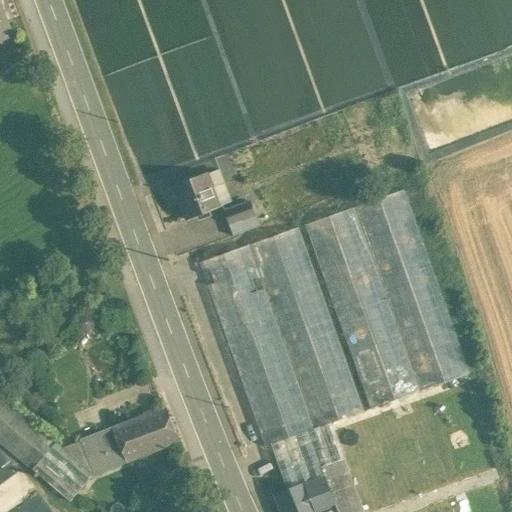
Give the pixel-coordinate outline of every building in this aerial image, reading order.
[(0,4),(0,42),(13,36),(3,16),(5,15),(0,4)] [(206,173),(219,208),(232,202),(219,168),(206,173)] [(206,173),(175,185),(188,219),(219,208),(206,173)] [(404,189),(304,225),(374,407),(474,372),(404,189)] [(251,201),(224,211),(234,235),(260,225),(251,201)] [(299,227),(199,262),(268,445),(368,409),(299,227)] [(57,441),(0,393),(0,443),(32,471),(56,442),(57,441)] [(166,408),(112,428),(127,461),(180,440),(166,408)] [(112,428),(80,441),(94,474),(127,461),(112,428)] [(336,434),(309,444),(312,452),(339,443),(336,434)] [(80,441),(62,447),(56,442),(33,470),(70,502),(94,474),(80,441)] [(339,443),(312,452),(317,468),(321,467),(344,459),(339,443)] [(344,459),(321,467),(322,470),(323,470),(324,476),(335,504),(337,511),(360,511),(344,459)] [(305,483),(275,494),(281,511),(315,511),(316,511),(335,504),(324,476),(305,484),(305,483)]
